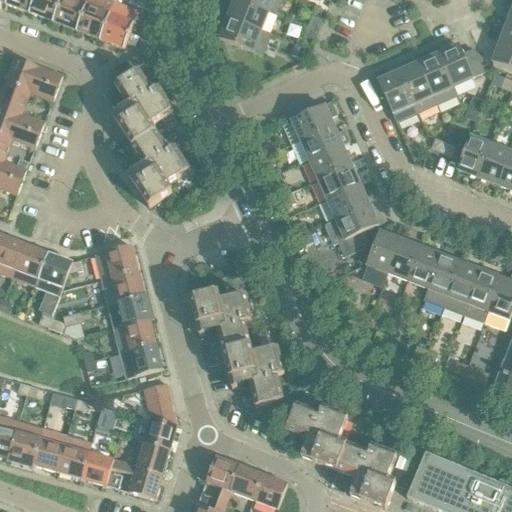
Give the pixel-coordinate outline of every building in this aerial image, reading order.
[(29,16),(34,0),(7,0),(5,7),(29,16)] [(52,25),(61,0),(34,0),(29,16),(30,16),(31,12),(46,17),(44,22),(52,25)] [(76,34),(88,0),(61,0),(52,25),(53,25),(55,21),(69,26),(67,30),(76,34)] [(100,43),(114,5),(115,0),(88,0),(76,34),(77,34),(79,30),(93,35),(91,39),(100,43)] [(276,17),(282,0),(235,0),(235,1),(268,14),(276,17)] [(261,34),(268,14),(235,1),(227,21),(261,34)] [(124,52),(138,15),(114,5),(100,43),(102,44),(103,39),(116,44),(115,48),(124,52)] [(318,33),(322,23),(312,18),(308,29),(318,33)] [(262,59),(270,38),(261,34),(227,21),(219,43),(262,59)] [(511,48),(511,25),(508,24),(500,44),(511,48)] [(314,44),(318,33),(308,29),(303,39),(314,44)] [(511,48),(500,44),(492,65),(511,73),(511,48)] [(484,76),(473,52),(462,57),(458,48),(438,57),(456,99),(457,99),(453,90),(484,76)] [(307,64),(311,53),(300,49),(296,60),(307,64)] [(456,99),(438,57),(418,66),(437,108),(456,99)] [(53,104),(63,79),(14,61),(1,95),(0,97),(0,110),(21,118),(22,117),(30,96),(53,104)] [(437,108),(418,66),(398,75),(417,117),(437,108)] [(168,155),(151,128),(173,114),(158,91),(151,95),(138,74),(115,88),(129,112),(136,107),(139,113),(128,120),(123,111),(112,118),(123,137),(128,134),(130,138),(126,141),(146,172),(152,167),(156,173),(145,180),(139,171),(128,178),(140,197),(144,194),(147,198),(142,201),(149,210),(172,196),(167,188),(189,174),(174,151),(168,155)] [(417,117),(398,75),(377,84),(396,126),(417,117)] [(511,95),(511,91),(511,83),(504,80),(500,91),(511,95)] [(479,114),(483,103),(472,99),(468,110),(479,114)] [(333,129),(324,108),(291,123),(300,144),(333,129)] [(35,151),(45,126),(22,117),(21,118),(0,110),(0,163),(3,165),(4,164),(12,143),(35,151)] [(475,124),(479,114),(468,110),(464,120),(475,124)] [(309,164),(342,149),(349,146),(344,133),(336,137),(333,129),(300,144),(309,164)] [(478,181),(491,147),(469,139),(457,173),(478,181)] [(440,156),(444,145),(435,141),(430,152),(440,156)] [(451,160),(456,149),(444,145),(440,156),(451,160)] [(273,156),(268,146),(258,150),(263,161),(273,156)] [(498,189),(511,155),(491,147),(478,181),(498,189)] [(351,169),(342,149),(309,164),(318,183),(351,169)] [(511,194),(511,155),(498,189),(511,194)] [(278,166),(273,156),(263,161),(267,171),(278,166)] [(0,191),(17,198),(27,173),(4,164),(3,165),(0,163),(0,191)] [(360,188),(351,169),(318,183),(327,203),(360,188)] [(291,195),(286,185),(276,190),(280,200),(291,195)] [(368,208),(360,188),(327,203),(335,223),(368,208)] [(295,206),(291,195),(280,200),(285,210),(295,206)] [(378,229),(368,208),(335,223),(324,228),(333,249),(378,229)] [(308,235),(304,225),(293,229),(298,240),(308,235)] [(313,245),(308,235),(298,240),(302,250),(313,245)] [(387,276),(400,243),(379,235),(366,268),(387,276)] [(0,276),(12,281),(25,247),(1,238),(0,241),(0,276)] [(407,284),(420,250),(400,243),(387,276),(407,284)] [(35,290),(48,256),(25,247),(12,281),(35,290)] [(138,274),(132,249),(95,258),(102,284),(138,274)] [(423,303),(440,258),(420,250),(407,284),(427,292),(423,303)] [(68,277),(83,273),(81,263),(73,266),(48,256),(35,290),(60,300),(68,277)] [(443,311),(460,266),(440,258),(423,303),(443,311)] [(468,307),(481,274),(460,266),(443,311),(463,318),(468,307)] [(144,299),(138,274),(102,284),(108,308),(144,299)] [(484,326),(501,281),(481,274),(468,307),(463,318),(484,326)] [(505,334),(511,315),(511,275),(509,284),(501,281),(484,326),(505,334)] [(251,357),(244,326),(251,324),(244,298),(219,304),(217,295),(190,302),(193,313),(198,312),(199,316),(194,318),(199,339),(212,336),(209,326),(222,322),(224,329),(216,331),(225,366),(230,365),(231,369),(227,371),(232,392),(245,389),(242,378),(255,375),(256,382),(249,384),(256,410),(282,404),(276,379),(284,377),(277,351),(251,357)] [(153,323),(147,298),(144,299),(108,308),(114,332),(150,323),(153,323)] [(9,316),(12,306),(4,303),(0,312),(9,316)] [(83,325),(81,316),(72,318),(74,327),(83,325)] [(47,331),(51,321),(42,318),(38,327),(47,331)] [(74,327),(72,318),(62,320),(65,330),(74,327)] [(120,357),(156,348),(150,323),(114,332),(120,357)] [(355,343),(359,332),(348,328),(344,339),(355,343)] [(383,348),(387,338),(376,334),(372,344),(383,348)] [(393,352),(397,342),(387,338),(383,348),(393,352)] [(494,386),(492,390),(511,397),(511,340),(503,363),(494,386)] [(163,373),(156,348),(120,357),(126,382),(163,373)] [(423,364),(427,353),(416,349),(412,360),(423,364)] [(433,368),(437,357),(427,353),(423,364),(433,368)] [(94,363),(92,355),(82,357),(84,366),(94,363)] [(96,373),(94,363),(84,366),(87,375),(96,373)] [(463,379),(467,368),(457,364),(453,375),(463,379)] [(474,383),(478,372),(467,368),(463,379),(474,383)] [(26,399),(29,389),(20,386),(17,396),(26,399)] [(170,401),(166,387),(143,393),(147,407),(170,401)] [(35,401),(38,392),(29,389),(26,399),(35,401)] [(74,412),(77,403),(68,400),(66,410),(74,412)] [(177,429),(170,401),(147,407),(150,421),(177,429)] [(83,415),(86,405),(77,403),(74,412),(83,415)] [(396,459),(371,449),(368,456),(338,445),(347,420),(322,410),(319,417),(295,409),(286,434),(311,444),(314,437),(320,439),(316,452),(305,448),(301,460),(322,468),(323,463),(328,465),(326,470),(360,483),(363,475),(369,478),(364,490),(354,486),(350,498),(370,506),(372,502),(377,503),(375,508),(385,511),(395,487),(387,483),(396,459)] [(8,465),(19,426),(0,420),(0,459),(8,462),(7,464),(8,465)] [(170,454),(177,429),(150,421),(143,446),(170,454)] [(32,472),(40,442),(43,432),(19,426),(8,465),(32,472)] [(57,476),(67,439),(64,449),(40,442),(32,472),(33,469),(57,476)] [(81,482),(91,446),(67,439),(57,476),(81,482)] [(105,489),(113,463),(88,456),(91,446),(81,482),(105,489)] [(163,479),(170,454),(143,446),(137,470),(137,471),(163,479)] [(511,511),(511,492),(425,456),(407,501),(432,511),(511,511)] [(230,495),(239,469),(215,460),(205,485),(222,492),(218,503),(215,501),(214,503),(217,504),(218,503),(227,507),(231,495),(230,495)] [(122,476),(125,466),(113,463),(105,489),(110,491),(114,477),(121,479),(122,475),(122,476)] [(156,504),(163,479),(137,471),(137,470),(125,466),(122,476),(122,475),(121,479),(122,479),(118,493),(156,504)] [(253,504),(263,478),(239,469),(230,495),(231,495),(253,504)] [(114,477),(110,491),(118,493),(122,479),(121,479),(114,477)] [(275,511),(277,511),(286,489),(287,487),(263,478),(253,504),(275,511)] [(201,496),(198,505),(211,510),(214,503),(215,501),(201,496)] [(204,511),(224,511),(227,507),(218,503),(217,504),(214,503),(211,510),(198,505),(196,509),(204,511)]
